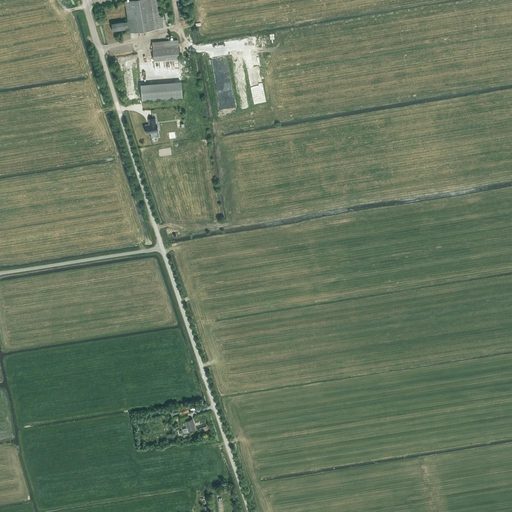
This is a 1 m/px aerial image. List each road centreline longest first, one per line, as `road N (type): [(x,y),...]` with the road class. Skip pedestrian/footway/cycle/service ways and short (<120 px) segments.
road 1 (unclassified): [(249,511),(162,248)]
road 2 (unclassified): [(162,248),(84,0)]
road 3 (unclassified): [(0,273),(162,248)]
